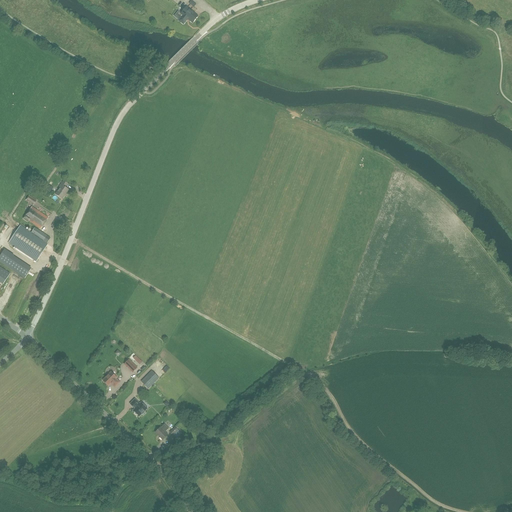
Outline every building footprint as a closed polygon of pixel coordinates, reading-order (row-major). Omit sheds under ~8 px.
[(192,23),(198,16),(194,13),(195,12),(187,6),(181,14),(183,15),(179,21),(183,24),(187,19),(192,23)] [(62,199),(68,190),(65,187),(67,184),(63,181),(59,187),(60,187),(55,194),(62,199)] [(36,201),(29,196),(26,200),(29,202),(29,201),(31,203),(33,205),(36,201)] [(40,229),(48,218),(32,206),(23,218),(28,222),(29,221),(40,229)] [(34,228),(31,233),(20,226),(9,242),(36,261),(47,244),(43,241),(44,240),(47,243),(50,238),(34,228)] [(0,261),(25,278),(31,269),(3,251),(0,255),(0,261)] [(0,282),(3,284),(10,274),(0,267),(0,282)] [(132,372),(137,368),(129,360),(124,364),(132,372)] [(148,389),(159,378),(152,371),(141,382),(148,389)] [(115,387),(120,382),(116,379),(117,378),(111,372),(103,380),(108,386),(111,383),(115,387)] [(140,404),(135,399),(130,404),(135,409),(133,411),(135,412),(135,413),(135,414),(136,415),(137,415),(139,416),(142,414),(143,415),(145,412),(144,411),(147,408),(141,403),(140,404)] [(162,440),(168,435),(160,427),(155,432),(162,440)] [(172,435),(178,430),(175,427),(169,432),(172,435)]
